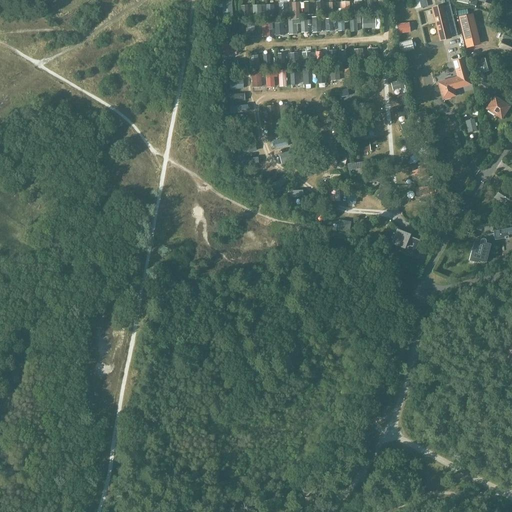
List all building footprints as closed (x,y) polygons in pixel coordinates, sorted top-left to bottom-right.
[(371,0),(366,1),(367,14),(377,13),(376,6),(372,7),(371,0)] [(411,0),(414,10),(425,7),(424,1),(425,1),(424,0),(411,0)] [(430,8),(438,42),(450,39),(450,37),(457,36),(448,0),(445,0),(446,5),(443,6),(442,5),(430,8)] [(222,1),(223,16),(232,16),(231,1),(222,1)] [(303,2),(303,16),(312,15),(312,1),(303,2)] [(353,1),(354,15),(361,15),(361,1),(353,1)] [(278,17),(287,17),(287,2),(278,3),(278,17)] [(315,2),(316,16),(324,15),(323,2),(315,2)] [(340,2),(341,15),(349,14),(348,2),(340,2)] [(248,20),(252,20),(251,16),(247,16),(247,5),(240,6),(241,21),(248,20)] [(252,5),(252,18),(264,17),(264,11),(260,11),(260,5),(252,5)] [(265,5),(265,17),(277,17),(276,10),(273,10),(273,5),(265,5)] [(471,15),(458,18),(466,47),(478,44),(471,15)] [(361,17),(361,28),(375,28),(375,19),(374,19),(374,16),(361,17)] [(311,17),(312,33),(320,33),(320,21),(323,21),(323,17),(311,17)] [(336,17),(337,31),(344,31),(344,23),(347,23),(347,17),(336,17)] [(332,23),(334,23),(334,18),(324,19),(325,32),(332,31),(332,23)] [(360,18),(348,19),(349,31),(356,30),(356,24),(360,24),(360,18)] [(295,24),(299,24),(298,19),(287,19),(288,35),(296,35),(295,24)] [(254,26),(259,26),(259,20),(249,21),(249,23),(245,23),(245,38),(254,37),(254,26)] [(307,33),(307,26),(311,26),(311,20),(300,20),(300,33),(307,33)] [(269,26),(273,26),(272,21),(268,21),(268,24),(261,24),(261,37),(269,37),(269,26)] [(274,23),(275,36),(283,35),(282,23),(274,23)] [(396,30),(397,34),(409,32),(408,23),(393,25),(394,30),(396,30)] [(222,32),(236,33),(237,24),(223,24),(222,32)] [(511,38),(502,35),(500,41),(500,42),(501,42),(498,48),(508,53),(511,44),(511,38)] [(397,43),(400,53),(413,49),(411,40),(397,43)] [(233,44),(229,44),(220,45),(221,55),(236,54),(235,46),(233,46),(233,44)] [(367,48),(367,61),(377,61),(377,48),(367,48)] [(353,50),(353,64),(362,63),(362,49),(353,50)] [(328,64),(328,66),(341,66),(340,62),(336,62),(335,50),(327,51),(327,64),(328,64)] [(340,50),(341,66),(353,64),(353,60),(349,60),(348,50),(340,50)] [(302,52),(303,66),(313,66),(313,62),(310,63),(309,52),(302,52)] [(279,66),(284,66),(284,53),(277,53),(277,56),(274,57),(274,69),(279,68),(279,66)] [(289,53),(290,69),(302,68),(302,62),(297,62),(297,53),(289,53)] [(273,66),(270,66),(269,54),(262,55),(263,70),(274,69),(273,66)] [(248,56),(250,70),(259,69),(257,55),(248,56)] [(480,59),(475,61),(477,68),(483,67),(484,73),(485,72),(486,74),(489,73),(490,71),(492,71),(488,57),(480,59)] [(206,62),(208,73),(216,71),(215,60),(206,62)] [(438,83),(443,99),(454,95),(452,89),(469,84),(462,60),(453,62),(457,78),(438,83)] [(222,62),(223,71),(238,69),(237,61),(222,62)] [(359,69),(360,78),(374,78),(373,68),(359,69)] [(388,70),(389,77),(399,75),(398,68),(388,70)] [(325,82),(324,75),(328,74),(328,69),(315,71),(316,83),(325,82)] [(341,69),(338,70),(329,71),(330,82),(339,81),(338,75),(342,75),(341,69)] [(344,69),(346,82),(353,81),(352,69),(344,69)] [(289,72),(290,85),(297,85),(297,71),(289,72)] [(302,71),(302,85),(312,84),(311,71),(302,71)] [(251,73),(251,88),(260,87),(260,77),(263,77),(263,72),(260,72),(251,73)] [(276,73),(264,74),(265,87),(274,86),(273,77),(277,77),(276,74),(276,73)] [(399,90),(404,88),(402,79),(390,83),(392,91),(399,89),(399,90)] [(227,81),(227,90),(243,89),(242,80),(227,81)] [(479,87),(487,92),(489,88),(481,83),(479,87)] [(334,91),(336,99),(348,96),(346,89),(334,91)] [(236,101),(244,101),(243,93),(231,94),(231,95),(229,95),(229,102),(232,102),(236,101)] [(393,97),(395,103),(406,100),(403,93),(393,97)] [(486,109),(501,119),(509,107),(494,97),(486,109)] [(344,105),(345,112),(346,115),(350,114),(350,111),(357,109),(356,103),(344,105)] [(228,107),(229,114),(248,112),(247,105),(228,107)] [(279,106),(280,119),(287,118),(286,105),(279,106)] [(266,107),(267,121),(275,120),(273,106),(266,107)] [(292,120),(300,123),(306,109),(298,106),(292,120)] [(395,109),(398,117),(408,114),(406,106),(395,109)] [(327,111),(330,123),(336,122),(333,110),(327,111)] [(413,113),(414,121),(426,119),(425,111),(413,113)] [(347,118),(348,124),(362,121),(360,115),(347,118)] [(236,119),(237,127),(249,126),(248,118),(236,119)] [(464,121),(467,133),(476,131),(475,126),(476,126),(476,123),(474,123),(473,119),(464,121)] [(314,121),(298,126),(301,133),(317,128),(314,121)] [(413,127),(411,121),(400,126),(402,131),(413,127)] [(270,126),(271,134),(284,132),(283,125),(270,126)] [(332,128),(335,141),(341,139),(338,127),(332,128)] [(349,129),(350,136),(366,133),(365,127),(349,129)] [(238,133),(239,140),(251,139),(251,131),(238,133)] [(289,133),(293,148),(301,146),(297,131),(289,133)] [(401,141),(406,149),(421,139),(416,131),(401,141)] [(321,135),(303,138),(304,145),(322,142),(321,135)] [(272,141),(274,149),(287,146),(286,138),(272,141)] [(369,142),(358,143),(356,144),(357,152),(370,151),(369,142)] [(235,146),(236,154),(254,151),(253,143),(235,146)] [(428,143),(409,158),(414,165),(433,151),(428,143)] [(335,147),(338,162),(346,160),(342,145),(335,147)] [(315,150),(317,166),(325,165),(323,149),(315,150)] [(278,154),(281,165),(293,161),(290,150),(278,154)] [(237,160),(238,167),(257,164),(257,158),(237,160)] [(309,159),(297,160),(299,169),(310,167),(309,159)] [(346,164),(347,171),(364,168),(363,162),(346,164)] [(425,166),(409,173),(412,182),(429,176),(425,166)] [(368,172),(368,182),(377,182),(376,172),(368,172)] [(270,185),(274,191),(287,182),(283,176),(270,185)] [(382,185),(374,198),(381,202),(389,189),(382,185)] [(432,186),(415,188),(416,198),(433,196),(432,186)] [(330,189),(331,202),(339,201),(339,189),(330,189)] [(346,203),(355,204),(356,191),(347,189),(346,203)] [(494,198),(509,208),(511,202),(511,196),(500,189),(494,198)] [(414,204),(416,213),(433,210),(432,201),(414,204)] [(314,213),(328,218),(330,213),(316,208),(314,213)] [(473,243),(468,261),(477,263),(478,261),(485,263),(490,245),(489,245),(490,240),(494,239),(494,241),(504,239),(508,239),(508,238),(511,237),(511,227),(492,231),(493,234),(486,235),(485,241),(484,240),(483,240),(482,240),(480,241),(479,245),(473,243)] [(405,253),(412,256),(418,241),(408,237),(408,236),(397,231),(392,244),(406,250),(405,253)]
